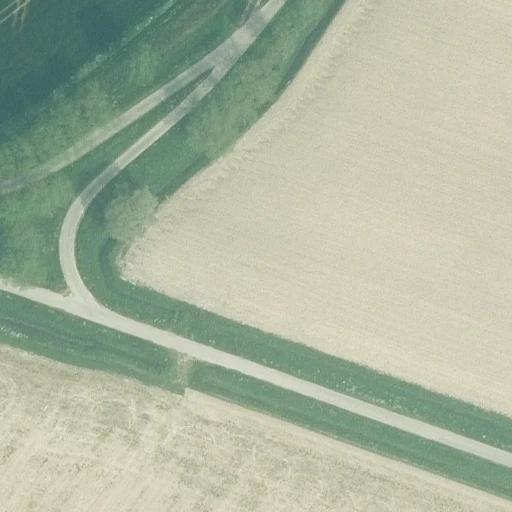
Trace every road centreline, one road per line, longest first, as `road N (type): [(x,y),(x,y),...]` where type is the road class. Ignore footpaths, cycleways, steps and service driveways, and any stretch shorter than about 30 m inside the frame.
road 1 (unclassified): [(511,460),(90,313)]
road 2 (unclassified): [(90,313),(68,267),(64,233),(76,199),(164,126),(240,41)]
road 3 (unclassified): [(0,190),(97,143),(240,41)]
